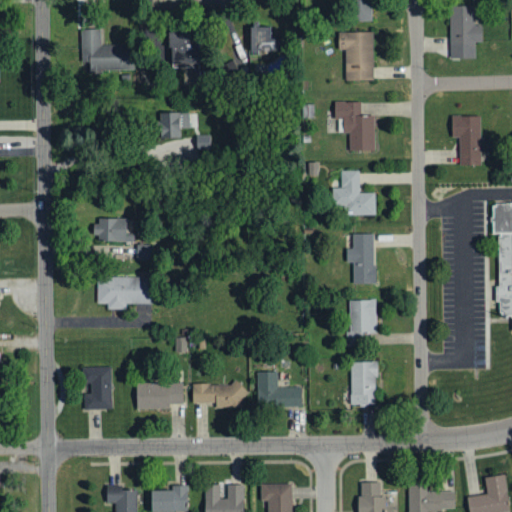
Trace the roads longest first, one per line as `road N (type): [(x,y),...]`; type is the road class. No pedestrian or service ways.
road 1 (residential): [(0,449),(422,444),(511,430)]
road 2 (tertiary): [(49,511),(42,0)]
road 3 (residential): [(422,444),(416,0)]
